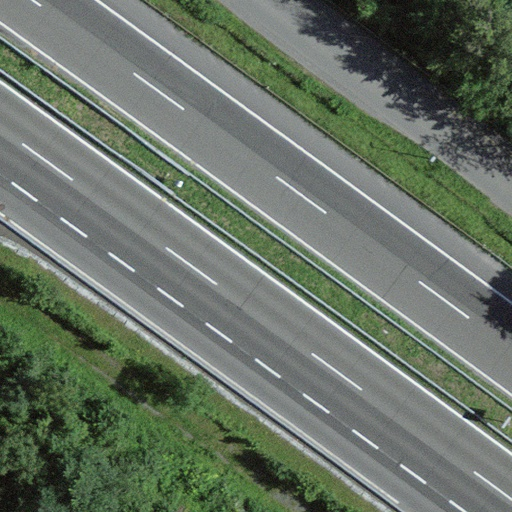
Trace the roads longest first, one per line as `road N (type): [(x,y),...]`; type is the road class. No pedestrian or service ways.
road 1 (motorway): [(0,125),(511,503)]
road 2 (motorway): [(511,347),(32,0)]
road 3 (unclassified): [(271,0),(511,184)]
